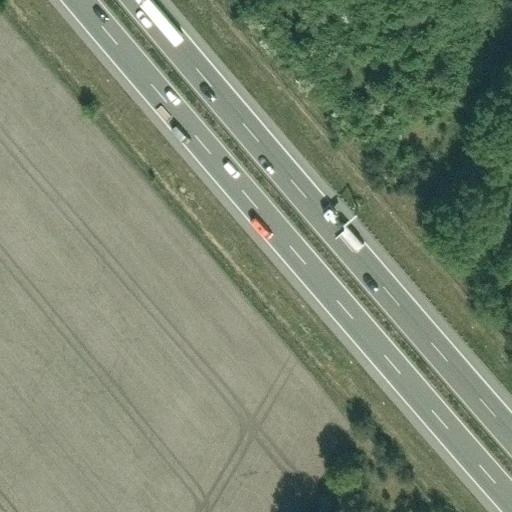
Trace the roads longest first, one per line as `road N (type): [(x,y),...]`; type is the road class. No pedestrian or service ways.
road 1 (motorway): [(77,0),(511,501)]
road 2 (motorway): [(511,431),(141,0)]
